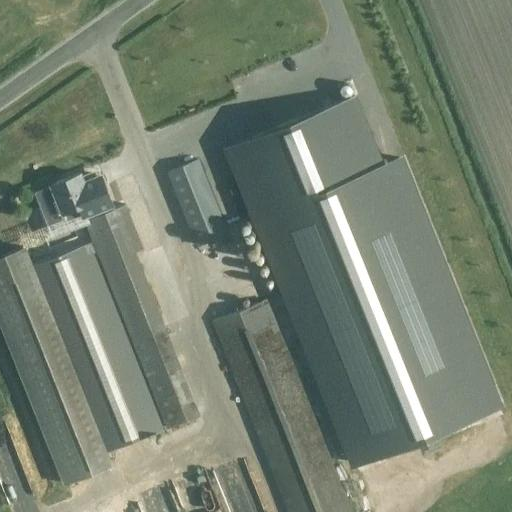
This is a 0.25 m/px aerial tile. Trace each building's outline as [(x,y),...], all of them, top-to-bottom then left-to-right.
[(354,95),(227,146),(355,462),(418,437),(422,448),(435,442),(431,433),(499,405),(400,157),(382,164),(354,95)] [(161,149),(165,159),(180,153),(176,143),(161,149)] [(169,171),(198,246),(227,234),(200,159),(169,171)] [(197,415),(162,330),(132,254),(142,250),(135,234),(153,227),(136,186),(119,193),(115,182),(87,194),(79,173),(39,191),(50,224),(81,212),(93,240),(86,243),(31,266),(24,248),(0,257),(0,313),(70,484),(111,467),(105,453),(164,429),(90,250),(96,248),(169,427),(197,415)] [(215,321),(291,511),(351,511),(266,300),(215,321)] [(0,492),(24,485),(5,426),(0,427),(0,492)] [(229,511),(253,505),(245,470),(221,476),(229,511)]
